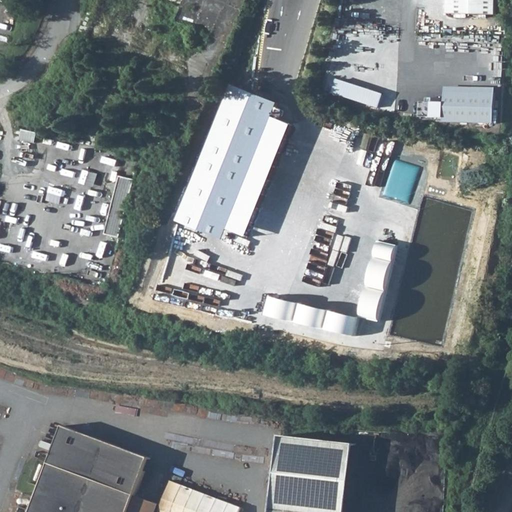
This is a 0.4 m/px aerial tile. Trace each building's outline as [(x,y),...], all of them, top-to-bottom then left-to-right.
[(156,0),(179,9),(174,22),(189,28),(208,36),(211,37),(212,32),(214,29),(225,0),(156,0)] [(497,0),(448,0),(448,13),(497,15),(497,0)] [(497,123),(498,87),(447,85),(446,122),(497,123)] [(188,197),(235,216),(279,105),(233,86),(212,137),(188,197)] [(446,115),(446,101),(422,101),(422,115),(446,115)] [(39,132),(24,129),(22,138),(36,142),(39,132)] [(120,176),(106,235),(121,238),(135,180),(120,176)] [(317,287),(365,299),(384,226),(335,214),(317,287)] [(155,511),(158,505),(135,496),(148,459),(63,427),(31,511),(155,511)] [(348,511),(357,444),(282,435),(273,511),(348,511)]
